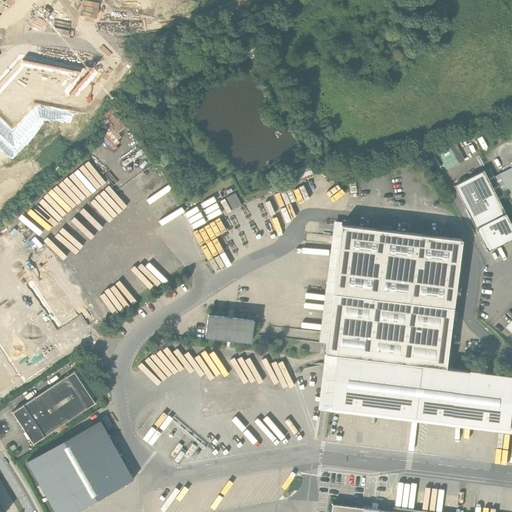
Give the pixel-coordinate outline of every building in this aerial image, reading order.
[(511,167),(493,177),(502,194),(507,191),(511,200),(511,167)] [(489,168),(454,186),(487,252),(511,238),(511,227),(500,204),(505,201),(502,194),(493,177),(489,168)] [(461,240),(341,225),(333,294),(324,292),(318,343),(326,344),(325,354),(324,354),(317,410),(511,433),(511,376),(445,369),(461,240)] [(53,317),(31,284),(0,304),(0,347),(23,382),(94,335),(73,304),(53,317)] [(253,320),(208,315),(205,337),(250,342),(253,320)] [(74,372),(12,413),(25,432),(23,433),(28,440),(29,439),(33,444),(95,403),(74,372)] [(154,417),(160,413),(156,408),(151,413),(154,417)] [(26,461),(54,511),(75,511),(133,479),(99,420),(26,461)]
